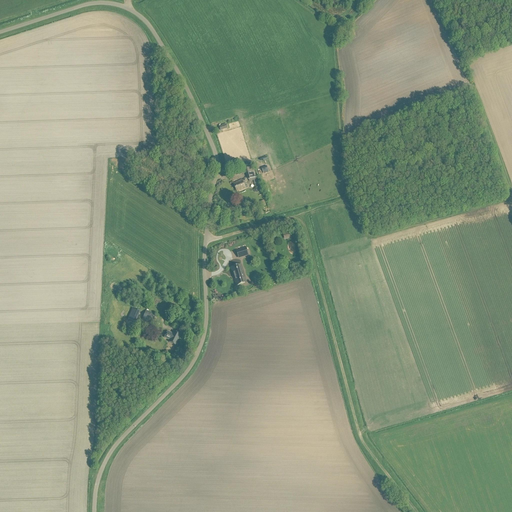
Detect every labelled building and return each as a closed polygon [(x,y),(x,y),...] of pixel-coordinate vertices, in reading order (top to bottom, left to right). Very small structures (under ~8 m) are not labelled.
[(253,168),(245,170),(248,181),(256,179),(253,168)] [(242,181),(234,184),(238,193),(246,189),(242,181)] [(237,252),(240,259),(249,257),(247,249),(237,252)] [(232,269),(238,287),(247,285),(242,267),(232,269)] [(144,313),(134,308),(127,320),(138,326),(144,313)] [(146,311),(141,321),(151,325),(156,315),(146,311)] [(173,335),(167,332),(164,338),(170,341),(169,342),(176,345),(180,336),(174,333),(173,335)]
